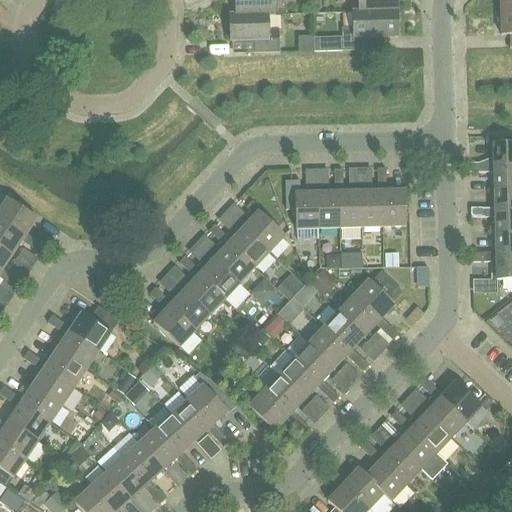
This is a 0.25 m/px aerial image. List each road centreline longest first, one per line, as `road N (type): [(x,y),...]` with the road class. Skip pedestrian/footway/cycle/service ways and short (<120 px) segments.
road 1 (residential): [(0,359),(57,273),(166,242),(247,153),(262,146),(446,141)]
road 2 (residential): [(183,511),(217,493),(287,484),(437,330)]
road 3 (residential): [(162,0),(169,52),(159,71),(128,101),(86,104),(47,85),(33,67),(27,18),(40,0)]
road 4 (residential): [(437,330),(449,300),(446,141)]
road 5 (residential): [(446,141),(445,0)]
